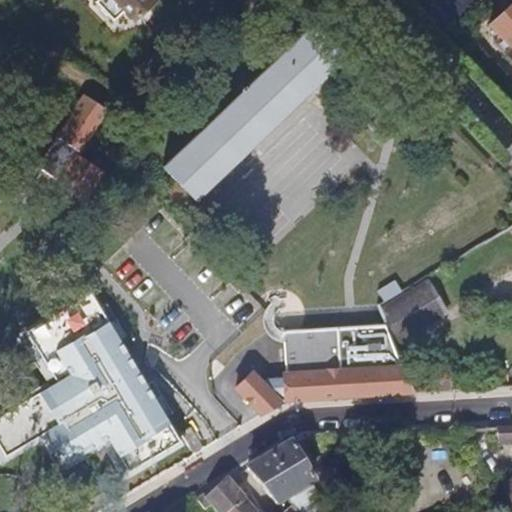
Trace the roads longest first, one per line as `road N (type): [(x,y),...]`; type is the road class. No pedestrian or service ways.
road 1 (residential): [(511,410),(289,421),(138,511)]
road 2 (residential): [(380,0),(511,138)]
